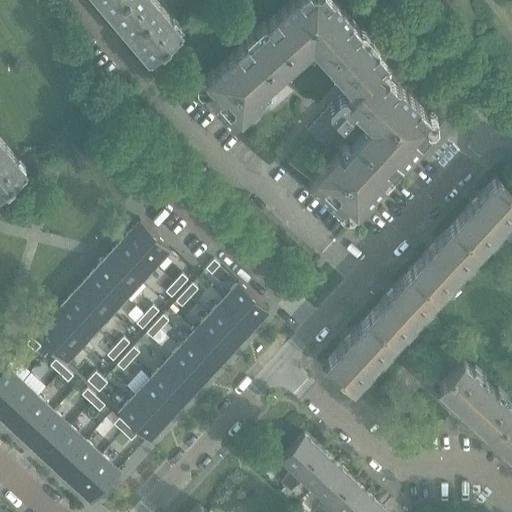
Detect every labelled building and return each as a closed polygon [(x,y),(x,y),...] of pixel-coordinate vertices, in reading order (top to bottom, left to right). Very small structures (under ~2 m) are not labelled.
[(117,0),(108,7),(125,27),(149,55),(160,46),(164,50),(184,33),(180,29),(156,0),(117,0)] [(207,90),(203,93),(204,94),(231,125),(263,96),(270,89),(268,87),(271,84),(309,50),(311,53),(314,50),(348,89),(344,92),(342,90),(320,113),(317,117),(306,128),(326,146),(340,131),(344,135),(351,142),(347,146),(344,144),(338,151),(337,151),(309,182),(339,211),(343,207),(351,207),(355,210),(383,179),(381,177),(387,170),(391,170),(391,171),(392,170),(429,130),(430,129),(425,125),(425,118),(429,114),(429,113),(390,78),(387,75),(386,77),(389,79),(387,80),(384,85),(380,88),(373,88),(369,85),(366,81),(381,66),(383,64),(388,60),(377,48),(373,48),(359,33),(360,29),(360,28),(334,0),(291,0),(271,18),(266,23),(265,23),(266,24),(266,28),(251,41),(247,41),(246,40),(205,77),(204,78),(208,82),(207,90)] [(0,188),(5,184),(9,188),(27,173),(24,168),(25,168),(0,138),(0,188)] [(301,145),(288,162),(311,179),(324,162),(301,145)] [(454,222),(480,246),(511,212),(511,190),(496,176),(454,222)] [(139,219),(124,235),(152,262),(168,245),(139,219)] [(412,267),(438,292),(480,246),(454,222),(412,267)] [(124,235),(109,251),(138,278),(152,262),(124,235)] [(109,251),(94,267),(123,293),(138,278),(109,251)] [(206,266),(198,274),(204,280),(212,271),(206,266)] [(94,267),(80,283),(108,309),(123,293),(94,267)] [(369,313),(396,338),(438,292),(412,267),(369,313)] [(181,272),(173,281),(179,286),(187,277),(181,272)] [(238,280),(222,297),(251,323),(266,307),(238,280)] [(173,281),(165,290),(171,295),(179,286),(173,281)] [(191,282),(183,290),(189,296),(197,287),(191,282)] [(80,283),(65,299),(94,325),(108,309),(80,283)] [(183,290),(175,299),(181,305),(189,296),(183,290)] [(222,297),(208,313),(236,339),(251,323),(222,297)] [(65,299),(50,315),(79,341),(94,325),(65,299)] [(152,304),(144,313),(150,318),(158,309),(152,304)] [(144,313),(136,321),(141,327),(150,318),(144,313)] [(162,313),(154,322),(160,328),(168,319),(162,313)] [(208,313),(193,329),(222,355),(236,339),(208,313)] [(352,385),(354,383),(396,338),(369,313),(326,360),(352,385)] [(50,315),(35,331),(64,358),(79,341),(50,315)] [(154,322),(146,331),(152,336),(160,328),(154,322)] [(193,329),(178,345),(207,371),(222,355),(193,329)] [(122,336),(114,344),(120,350),(128,341),(122,336)] [(39,343),(33,349),(42,357),(48,351),(39,343)] [(114,344),(106,353),(112,359),(120,350),(114,344)] [(133,345),(125,354),(131,359),(139,350),(133,345)] [(178,345),(164,360),(192,387),(207,371),(178,345)] [(125,354),(117,363),(122,368),(131,359),(125,354)] [(55,358),(49,363),(58,372),(63,366),(55,358)] [(438,384),(458,403),(490,433),(511,409),(511,403),(462,358),(438,384)] [(164,360),(149,376),(178,403),(192,387),(164,360)] [(5,364),(0,369),(0,402),(21,380),(5,364)] [(63,366),(58,372),(67,380),(72,374),(63,366)] [(95,370),(87,379),(92,384),(101,375),(95,370)] [(101,375),(92,384),(98,390),(106,381),(101,375)] [(149,376),(134,392),(163,419),(178,403),(149,376)] [(21,380),(0,402),(0,412),(11,423),(37,394),(21,380)] [(86,387),(81,393),(90,401),(95,395),(86,387)] [(134,392),(119,409),(148,435),(163,419),(134,392)] [(37,394),(11,423),(27,437),(53,409),(37,394)] [(95,395),(90,401),(99,409),(104,403),(95,395)] [(53,409),(27,437),(43,452),(69,424),(53,409)] [(511,409),(490,433),(511,452),(511,409)] [(118,416),(113,422),(122,430),(127,424),(118,416)] [(69,424),(43,452),(58,467),(85,438),(69,424)] [(127,424),(122,430),(130,438),(136,432),(127,424)] [(285,485),(319,448),(304,433),(304,432),(303,432),(280,457),(290,467),(280,480),(285,485)] [(85,438),(58,467),(74,481),(101,453),(85,438)] [(312,487),(335,462),(319,448),(285,485),(290,489),(303,478),(312,487)] [(101,453),(74,481),(91,497),(117,468),(101,453)] [(314,511),(318,511),(351,477),(335,462),(312,487),(322,496),(312,509),(314,511)] [(338,511),(348,511),(367,492),(351,477),(318,511),(329,511),(334,508),(338,511)] [(377,511),(383,506),(367,492),(348,511),(377,511)] [(207,511),(198,503),(190,511),(207,511)]
